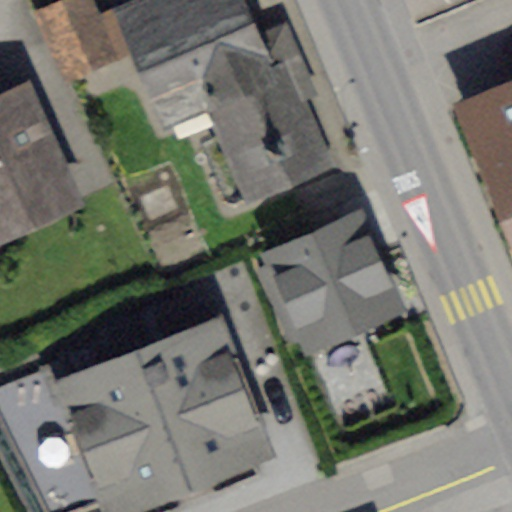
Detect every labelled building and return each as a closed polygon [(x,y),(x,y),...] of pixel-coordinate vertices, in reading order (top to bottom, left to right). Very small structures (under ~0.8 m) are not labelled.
[(83,0),(70,0),(42,12),(68,72),(107,56),(83,0)] [(230,0),(140,0),(124,7),(170,115),(207,100),(250,201),(330,167),(276,43),(253,53),(230,0)] [(511,96),(479,110),(511,189),(511,96)] [(0,219),(64,190),(31,117),(0,130),(0,219)] [(349,227),(259,267),(292,342),(383,302),(349,227)] [(116,497),(253,444),(195,295),(103,331),(108,343),(46,366),(60,400),(76,394),(116,497)]
